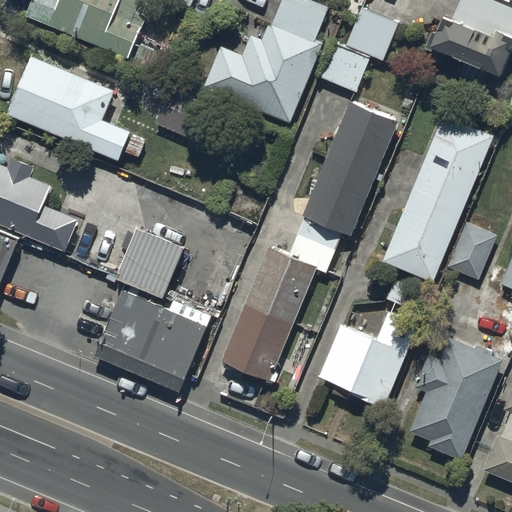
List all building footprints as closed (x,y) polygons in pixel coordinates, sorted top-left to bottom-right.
[(34,0),(26,19),(156,77),(165,58),(136,45),(146,21),(135,16),(141,0),(34,0)] [(169,0),(190,8),(193,0),(169,0)] [(221,46),(205,86),(291,123),(325,43),(319,41),(332,8),(313,0),(281,0),(265,38),(252,33),(242,55),(221,46)] [(511,0),(458,0),(450,19),(444,17),(438,32),(432,29),(425,47),(502,79),(511,55),(511,0)] [(364,9),(349,46),(385,60),(400,24),(364,9)] [(358,93),(372,58),(336,43),(321,78),(358,93)] [(33,58),(8,117),(119,163),(123,154),(138,160),(146,140),(102,122),(115,92),(33,58)] [(171,84),(154,125),(197,142),(214,102),(171,84)] [(401,121),(352,101),(305,216),(307,217),(291,254),(272,246),(224,363),(272,383),(319,269),(329,273),(345,233),(354,236),(401,121)] [(437,281),(497,134),(446,114),(386,262),(402,268),(390,296),(413,306),(425,276),(437,281)] [(0,167),(0,226),(65,254),(78,222),(45,208),(53,188),(31,179),(35,169),(13,159),(8,171),(0,167)] [(499,234),(467,221),(448,267),(480,280),(499,234)] [(184,248),(138,230),(117,281),(163,300),(184,248)] [(0,277),(18,243),(0,233),(0,277)] [(121,291),(94,355),(180,390),(206,326),(121,291)] [(378,340),(344,326),(321,379),(338,386),(334,394),(359,404),(361,400),(385,410),(421,326),(389,313),(378,340)] [(465,462),(507,362),(455,340),(445,362),(433,356),(418,390),(429,394),(413,434),(435,443),(433,448),(465,462)] [(497,437),(482,472),(511,484),(511,389),(502,413),(510,416),(500,438),(497,437)]
